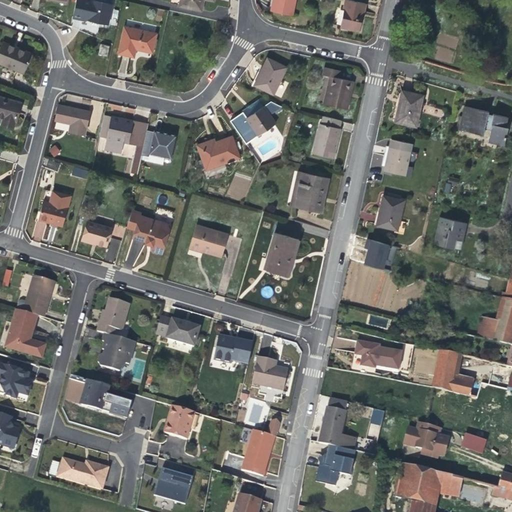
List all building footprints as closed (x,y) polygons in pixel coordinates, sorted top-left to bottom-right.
[(107,25),(111,7),(90,3),(90,0),(75,0),(72,17),(90,21),(107,25)] [(201,10),(202,0),(180,0),(179,6),(201,10)] [(292,15),(294,0),(272,0),(271,11),(292,15)] [(363,13),(365,3),(349,0),(345,0),(340,26),(359,31),(363,13)] [(151,52),(156,34),(124,27),(118,53),(133,57),(135,49),(140,50),(151,52)] [(0,63),(24,74),(31,55),(9,46),(2,43),(0,47),(0,63)] [(107,57),(109,46),(100,44),(98,55),(107,57)] [(273,95),(286,68),(267,59),(262,68),(253,86),(273,95)] [(349,95),(352,82),(338,79),(340,71),(324,68),(322,76),(330,77),(324,105),(346,110),(349,95)] [(415,127),(422,96),(401,92),(398,109),(395,123),(415,127)] [(17,114),(20,104),(0,97),(0,123),(1,124),(1,125),(13,128),(17,114)] [(245,144),(275,124),(269,115),(280,107),(270,102),(258,110),(251,115),(246,118),(245,118),(233,126),(245,144)] [(84,136),(89,113),(80,110),(58,105),(55,121),(70,125),(68,132),(84,136)] [(251,115),(258,110),(256,106),(252,108),(248,111),(251,115)] [(507,129),(504,128),(507,118),(492,115),(492,116),(487,115),(488,112),(464,107),(462,117),(460,129),(459,130),(483,135),(484,130),(490,131),(488,142),(503,146),(507,129)] [(106,138),(109,123),(111,117),(103,115),(99,137),(106,138)] [(145,137),(146,131),(148,124),(125,120),(111,117),(109,123),(106,138),(104,147),(116,149),(116,151),(120,152),(122,150),(123,147),(121,146),(122,142),(143,146),(145,137)] [(335,146),(340,129),(339,129),(340,121),(323,117),(321,125),(320,125),(312,154),(332,159),(335,146)] [(171,159),(176,137),(162,134),(153,132),(146,131),(145,137),(143,146),(143,147),(141,155),(143,156),(148,157),(147,161),(162,164),(164,157),(171,159)] [(236,160),(238,159),(231,137),(229,138),(214,143),(209,145),(208,142),(197,146),(205,170),(223,164),(236,160)] [(263,158),(275,150),(277,147),(273,140),(270,141),(257,148),(256,151),(260,157),(263,158)] [(408,151),(410,145),(390,140),(388,149),(385,149),(383,154),(383,158),(386,158),(385,166),(383,172),(403,176),(408,151)] [(53,157),(60,153),(55,145),(48,150),(53,157)] [(408,177),(414,152),(408,151),(403,176),(408,177)] [(226,171),(223,164),(205,170),(208,177),(226,171)] [(80,177),(82,170),(74,168),(72,174),(80,177)] [(294,207),(302,173),(298,172),(290,206),(294,207)] [(323,200),(328,179),(302,173),(294,207),(320,212),(323,200)] [(453,184),(454,179),(448,177),(447,183),(446,183),(444,192),(448,193),(450,184),(453,184)] [(62,227),(67,208),(70,196),(52,191),(49,203),(43,201),(38,220),(53,224),(62,227)] [(397,231),(403,201),(382,196),(381,204),(376,226),(397,231)] [(83,217),(86,204),(82,203),(78,216),(83,217)] [(161,254),(170,226),(139,216),(140,214),(131,211),(126,228),(134,230),(133,237),(146,241),(145,244),(147,244),(152,246),(150,251),(161,254)] [(463,233),(465,223),(438,218),(433,245),(453,249),(458,251),(463,233)] [(122,242),(126,228),(113,224),(111,229),(103,226),(87,222),(81,240),(94,243),(106,247),(109,238),(122,242)] [(221,257),(227,235),(196,226),(190,246),(199,249),(198,252),(202,253),(203,252),(221,257)] [(293,258),(298,240),(275,234),(267,260),(269,261),(266,271),(288,277),(293,258)] [(384,270),(391,245),(368,240),(362,264),(384,270)] [(7,287),(11,272),(6,271),(2,286),(7,287)] [(51,294),(54,282),(33,276),(22,312),(37,317),(44,318),(51,294)] [(511,280),(510,280),(507,294),(503,293),(501,298),(503,299),(511,300),(511,280)] [(262,291),(267,299),(274,293),(269,286),(262,291)] [(121,331),(129,304),(109,299),(105,311),(104,317),(101,325),(99,324),(97,332),(104,334),(112,336),(114,329),(121,331)] [(511,300),(503,299),(496,321),(491,341),(511,345),(511,300)] [(45,346),(28,341),(30,335),(31,331),(32,332),(37,317),(22,312),(16,310),(5,348),(41,358),(45,346)] [(194,347),(199,328),(189,325),(182,323),(171,319),(171,320),(160,317),(155,335),(166,338),(166,339),(194,347)] [(491,341),(496,321),(482,317),(476,338),(491,341)] [(128,365),(135,343),(112,336),(104,334),(102,342),(104,343),(102,350),(104,351),(103,354),(99,355),(97,363),(100,367),(118,372),(125,364),(128,365)] [(248,364),(252,343),(235,340),(235,342),(217,339),(213,360),(231,364),(231,361),(248,364)] [(407,374),(411,355),(401,353),(401,354),(378,349),(379,347),(355,342),(353,356),(360,358),(359,363),(358,367),(368,369),(369,366),(375,367),(407,374)] [(411,355),(412,346),(402,344),(401,353),(411,355)] [(432,388),(440,351),(433,350),(426,387),(432,388)] [(452,378),(458,354),(440,351),(432,388),(434,388),(449,392),(457,394),(460,380),(452,378)] [(458,375),(460,359),(472,362),(473,357),(458,354),(452,378),(460,380),(472,383),(474,380),(458,375)] [(497,363),(499,356),(491,354),(489,361),(497,363)] [(283,391),(288,370),(279,368),(275,367),(276,362),(257,357),(251,384),(283,391)] [(28,383),(23,382),(25,374),(0,366),(0,395),(2,396),(4,395),(4,397),(15,400),(17,394),(27,397),(31,384),(28,383)] [(501,386),(504,376),(490,373),(488,383),(501,386)] [(132,403),(106,395),(109,388),(87,381),(70,376),(69,380),(86,385),(80,405),(111,414),(127,419),(132,403)] [(476,399),(479,386),(472,383),(460,380),(457,394),(476,399)] [(490,431),(499,400),(511,403),(511,389),(506,388),(501,386),(488,383),(480,381),(479,386),(476,399),(468,425),(490,431)] [(344,412),(346,402),(329,398),(327,408),(344,412)] [(250,399),(247,422),(261,424),(264,401),(250,399)] [(185,441),(194,414),(174,408),(168,425),(166,424),(163,434),(168,436),(185,441)] [(339,436),(345,412),(344,412),(327,408),(324,418),(318,444),(327,446),(353,451),(355,442),(354,440),(339,436)] [(381,426),(384,411),(373,408),(370,423),(381,426)] [(9,425),(11,420),(0,416),(0,447),(13,451),(18,432),(16,431),(11,429),(10,427),(9,425)] [(275,437),(279,424),(271,421),(267,435),(271,436),(274,437),(275,437)] [(445,447),(448,438),(439,436),(435,435),(437,427),(426,424),(419,422),(417,430),(408,428),(406,436),(404,444),(422,449),(421,454),(430,457),(431,453),(443,456),(445,447)] [(490,431),(468,425),(465,435),(487,440),(490,431)] [(271,438),(271,436),(267,435),(262,433),(261,433),(253,431),(240,471),(262,478),(268,459),(265,458),(271,438)] [(486,443),(487,440),(465,435),(461,446),(482,454),(485,447),(486,443)] [(269,454),(274,439),(271,438),(265,458),(268,459),(269,454)] [(511,454),(486,443),(485,447),(496,455),(511,466),(511,454)] [(349,477),(355,452),(353,451),(327,446),(324,461),(320,461),(318,467),(315,482),(335,487),(338,475),(349,477)] [(373,456),(375,450),(362,447),(362,451),(362,454),(373,456)] [(101,491),(107,469),(88,464),(87,467),(84,466),(61,460),(56,478),(101,491)] [(434,511),(438,494),(443,475),(405,464),(404,464),(396,497),(401,499),(412,502),(409,511),(434,511)] [(184,507),(190,484),(179,481),(176,475),(160,470),(159,476),(152,497),(184,507)] [(511,476),(501,474),(497,489),(494,489),(492,496),(510,501),(511,501),(511,476)] [(190,484),(192,479),(176,475),(179,481),(190,484)] [(459,498),(463,480),(443,475),(438,494),(459,498)] [(256,511),(260,502),(238,496),(233,511),(256,511)]
